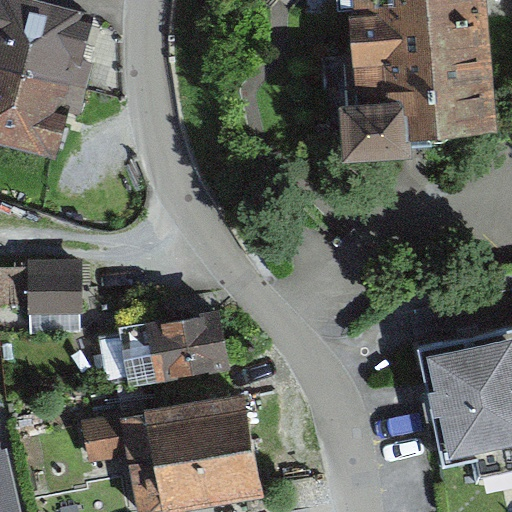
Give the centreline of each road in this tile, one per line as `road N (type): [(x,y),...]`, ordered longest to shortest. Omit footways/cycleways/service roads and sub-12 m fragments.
road 1 (residential): [(355,510),(313,369),(179,203)]
road 2 (residential): [(179,203),(151,112),(159,0)]
road 3 (residential): [(0,255),(179,203)]
